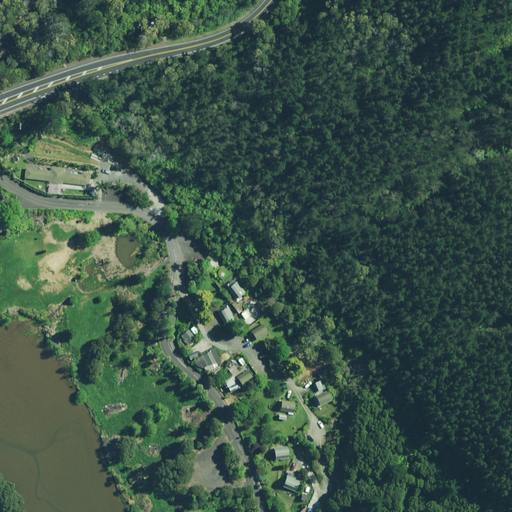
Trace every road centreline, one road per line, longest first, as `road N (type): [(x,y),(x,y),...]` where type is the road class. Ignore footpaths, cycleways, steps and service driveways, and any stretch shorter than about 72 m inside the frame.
road 1 (unclassified): [(4,180),(49,202),(133,209),(166,233),(173,260),(165,346),(217,400),(264,511)]
road 2 (secondary): [(0,105),(215,40),(271,0)]
